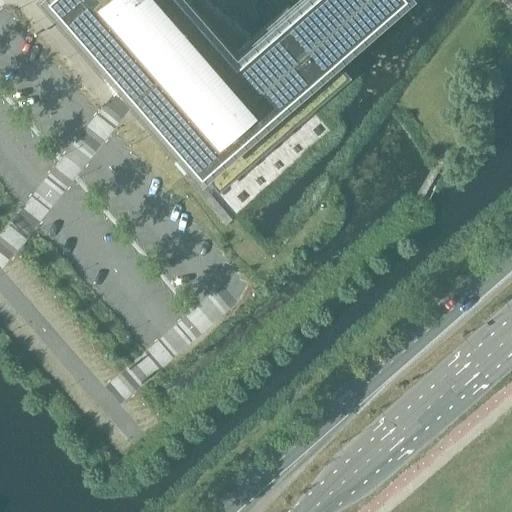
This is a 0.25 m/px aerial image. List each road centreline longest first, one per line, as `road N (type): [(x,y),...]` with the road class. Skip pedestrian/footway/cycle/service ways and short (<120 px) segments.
road 1 (secondary): [(511,262),(226,511)]
road 2 (secondary): [(309,511),(511,336)]
